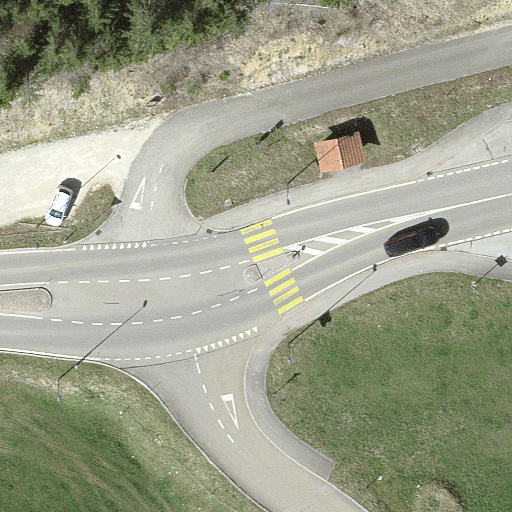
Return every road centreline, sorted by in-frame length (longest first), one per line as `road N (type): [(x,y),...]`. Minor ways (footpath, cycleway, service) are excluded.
road 1 (primary): [(511,192),(352,231),(243,277),(166,295)]
road 2 (track): [(511,47),(232,116)]
road 3 (unclassified): [(325,511),(227,426),(166,295)]
road 4 (unclassified): [(232,116),(188,134),(162,166),(152,225),(166,295)]
road 5 (primary): [(166,295),(0,298)]
road 6 (track): [(162,166),(109,163),(0,182)]
